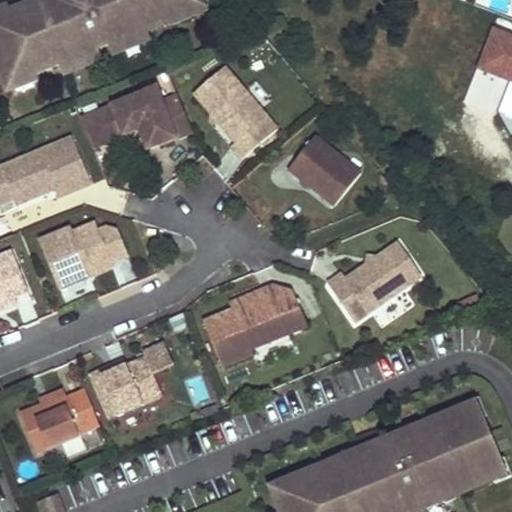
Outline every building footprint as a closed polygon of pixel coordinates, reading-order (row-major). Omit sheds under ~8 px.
[(6,66),(11,81),(16,90),(38,81),(36,75),(61,66),(75,60),(77,65),(100,55),(98,51),(110,46),(146,33),(171,23),(172,26),(199,15),(197,11),(192,0),(41,0),(11,12),(8,7),(0,10),(0,42),(1,43),(8,60),(6,66)] [(201,0),(192,0),(197,11),(204,7),(201,0)] [(511,38),(488,30),(472,73),(511,87),(511,38)] [(146,33),(110,46),(114,55),(150,42),(146,33)] [(0,75),(4,84),(11,81),(6,66),(8,60),(1,43),(0,42),(0,75)] [(75,60),(61,66),(65,75),(102,60),(100,55),(77,65),(75,60)] [(225,68),(194,94),(211,114),(220,115),(219,124),(236,143),(231,147),(242,160),(278,129),(225,68)] [(158,89),(82,121),(92,145),(124,131),(126,136),(142,130),(146,141),(156,136),(161,147),(194,132),(179,97),(163,103),(158,89)] [(211,114),(211,123),(219,124),(220,115),(211,114)] [(92,145),(94,150),(126,136),(124,131),(92,145)] [(156,136),(146,141),(150,151),(161,147),(156,136)] [(316,138),(290,169),(336,206),(362,174),(316,138)] [(73,139),(0,169),(0,206),(14,200),(17,207),(49,193),(47,188),(53,186),(56,191),(59,200),(93,186),(73,139)] [(71,229),(41,241),(61,290),(91,278),(89,273),(128,257),(117,231),(108,228),(98,231),(95,224),(73,234),(71,229)] [(343,274),(329,284),(356,323),(422,277),(399,244),(378,259),(376,267),(367,266),(347,279),(343,274)] [(13,253),(0,258),(0,312),(17,305),(14,298),(29,292),(13,253)] [(378,259),(369,257),(367,266),(376,267),(378,259)] [(235,310),(204,323),(223,368),(254,355),(252,351),(308,327),(294,294),(276,287),(251,297),(254,302),(235,310)] [(251,297),(233,305),(235,310),(254,302),(251,297)] [(114,366),(100,372),(119,417),(147,405),(164,398),(147,358),(128,367),(117,371),(114,366)] [(125,361),(114,366),(117,371),(128,367),(125,361)] [(40,400),(42,405),(67,395),(65,390),(40,400)] [(42,405),(22,414),(38,454),(63,444),(69,458),(88,450),(81,436),(83,435),(101,427),(86,391),(68,398),(67,395),(42,405)] [(481,398),(463,405),(465,410),(466,409),(471,423),(485,417),(485,418),(488,417),(481,398)] [(147,405),(119,417),(123,426),(151,414),(147,405)] [(347,459),(288,483),(287,483),(293,497),(280,502),(280,503),(283,511),(422,511),(445,503),(446,502),(443,495),(453,491),(455,495),(456,495),(494,479),(489,465),(502,460),(502,459),(485,418),(485,417),(471,423),(466,409),(465,410),(427,425),(426,426),(428,430),(418,434),(416,430),(415,430),(380,445),(371,449),(373,453),(350,463),(348,458),(347,459)] [(425,421),(413,426),(415,430),(416,430),(418,434),(428,430),(426,426),(427,425),(425,421)] [(379,440),(345,454),(347,459),(348,458),(350,463),(373,453),(371,449),(380,445),(379,440)] [(502,460),(489,465),(494,479),(495,483),(511,476),(511,474),(505,458),(502,459),(502,460)] [(286,478),(268,485),(276,504),(280,503),(280,502),(293,497),(287,483),(288,483),(286,478)] [(453,491),(443,495),(446,502),(445,503),(446,504),(458,499),(456,495),(455,495),(453,491)] [(63,511),(57,496),(41,503),(44,511),(63,511)]
